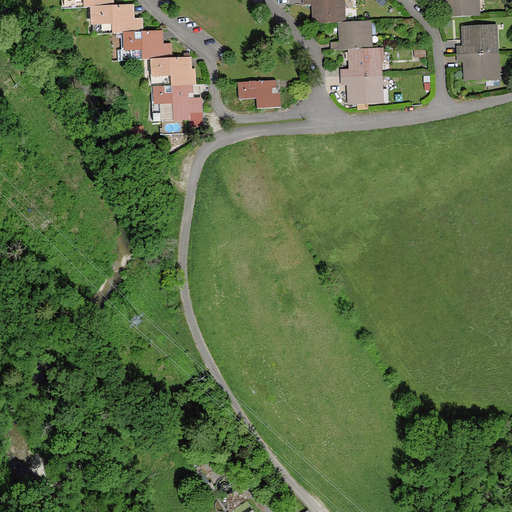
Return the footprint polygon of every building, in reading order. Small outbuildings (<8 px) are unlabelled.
[(64,0),(65,8),(94,7),(113,6),(112,0),(64,0)] [(304,0),(305,5),(313,5),(314,24),(340,23),(339,10),(345,9),(344,0),(304,0)] [(479,0),(453,0),(454,4),(448,5),(448,18),(474,16),(474,4),(479,3),(479,0)] [(115,34),(125,33),(143,32),(142,18),(134,18),(127,19),(127,13),(134,13),(133,5),(113,6),(94,7),(96,34),(100,34),(115,34)] [(349,50),(372,49),(371,33),(366,33),(365,22),(346,23),(340,23),(340,42),(332,42),(333,51),(349,50)] [(459,55),(498,52),(497,37),(492,37),(491,25),(463,26),(464,39),(470,39),(471,46),(458,46),(459,55)] [(127,61),(152,60),(171,59),(171,44),(163,44),(155,44),(155,39),(163,39),(162,32),(143,32),(125,33),(127,61)] [(382,48),(375,49),(375,61),(381,61),(383,61),(382,48)] [(342,70),(342,77),(382,75),(381,61),(375,61),(375,49),(372,49),(349,50),(351,69),(342,70)] [(499,67),(498,52),(459,55),(459,62),(465,62),(471,61),(471,69),(465,69),(465,82),(486,81),(494,80),(493,67),(499,67)] [(152,60),(154,86),(192,85),(199,84),(199,70),(192,70),(184,70),(184,65),(191,65),(191,58),(171,59),(152,60)] [(383,90),(382,75),(342,77),(342,85),(349,85),(355,85),(356,92),(349,92),(350,105),(377,104),(377,90),(383,90)] [(257,98),(258,109),(281,107),(280,94),(276,94),(276,80),(239,82),(239,99),(257,98)] [(192,91),(192,85),(154,86),(155,105),(162,105),(162,121),(189,120),(189,113),(202,113),(201,99),(189,99),(189,91),(192,91)] [(203,127),(202,113),(189,113),(189,120),(189,128),(203,127)] [(129,126),(129,135),(142,135),(142,126),(129,126)] [(256,511),(250,501),(231,511),(256,511)]
